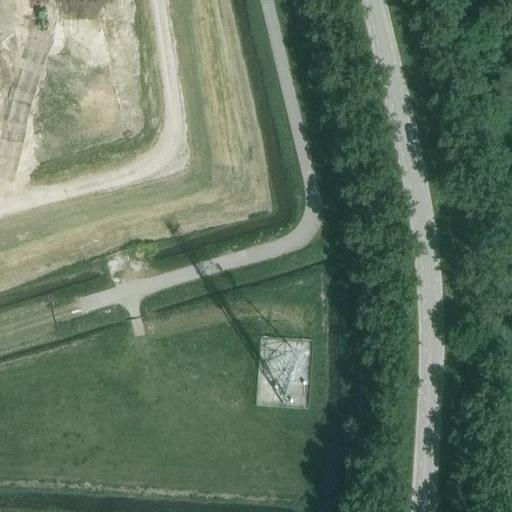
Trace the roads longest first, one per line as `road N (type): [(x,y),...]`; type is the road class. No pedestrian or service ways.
road 1 (tertiary): [(423,511),(431,306),(420,206),(373,0)]
road 2 (unclassified): [(80,307),(292,245),(307,221),(305,175),(264,0)]
